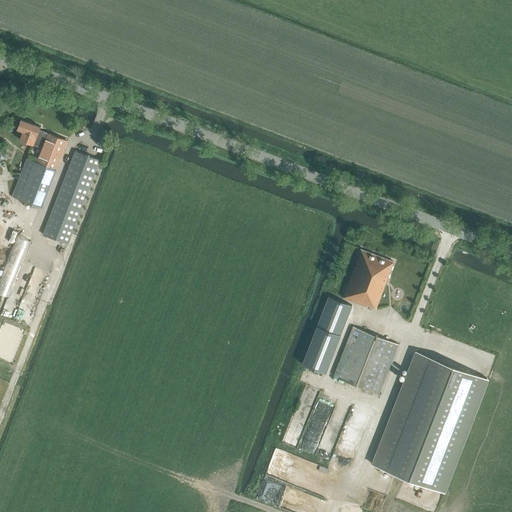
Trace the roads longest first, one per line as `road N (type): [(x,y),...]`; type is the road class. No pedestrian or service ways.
road 1 (tertiary): [(511,252),(0,56)]
road 2 (track): [(0,418),(43,303)]
